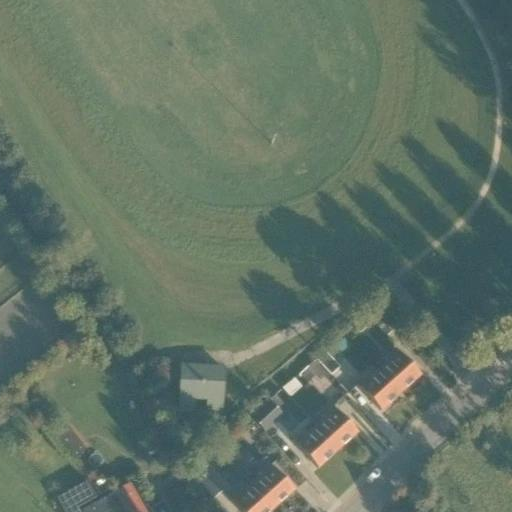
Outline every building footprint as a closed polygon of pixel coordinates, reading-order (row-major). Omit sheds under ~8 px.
[(395,327),(379,311),(370,320),(386,336),(395,327)] [(364,318),(354,327),(360,334),(370,325),(364,318)] [(482,331),(476,323),(464,330),(470,339),(482,331)] [(379,371),(400,394),(420,377),(396,350),(384,361),(387,364),(379,371)] [(329,375),(338,368),(322,351),(320,352),(314,358),(321,366),(329,375)] [(181,368),(179,412),(194,413),(195,401),(206,402),(205,414),(221,415),(223,370),(218,370),(181,368)] [(380,412),(400,394),(379,371),(371,379),(368,376),(356,386),(380,412)] [(174,379),(160,372),(151,390),(165,397),(174,379)] [(293,380),(282,390),(290,398),(301,388),(293,380)] [(283,405),(275,397),(252,418),(265,432),(282,416),(277,410),(283,405)] [(316,429),(337,452),(356,434),(333,408),(321,418),(324,421),(316,429)] [(171,455),(179,450),(162,423),(154,428),(171,455)] [(69,427),(56,437),(61,444),(73,460),(87,450),(74,434),(69,427)] [(317,470),(337,452),(316,429),(307,436),(305,433),(293,443),(317,470)] [(233,450),(227,455),(235,464),(241,459),(233,450)] [(253,486),(274,509),(293,491),(269,465),(258,475),(261,478),(253,486)] [(193,481),(212,502),(222,493),(203,472),(193,481)] [(115,493),(125,511),(145,511),(130,485),(115,493)] [(240,511),(270,511),(274,509),(253,486),(244,493),(241,490),(230,501),(240,511)] [(81,511),(109,511),(102,499),(81,511)] [(210,511),(204,502),(186,511),(169,511),(163,502),(149,510),(150,511),(210,511)]
